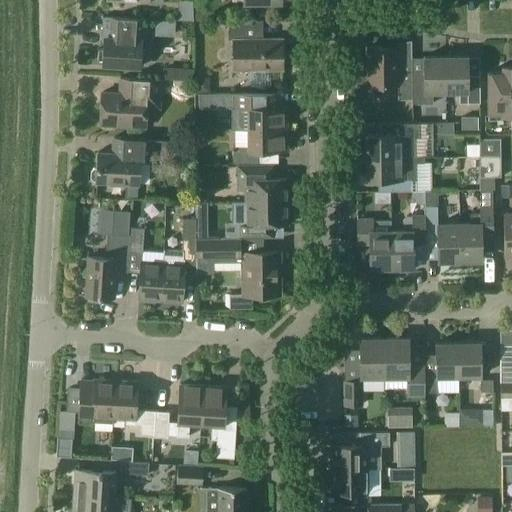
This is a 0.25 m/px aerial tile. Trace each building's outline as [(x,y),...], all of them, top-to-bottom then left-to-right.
[(181,0),(181,17),(194,17),(194,0),(181,0)] [(142,19),(111,17),(110,37),(105,37),(104,48),(98,48),(97,62),(103,62),(103,65),(139,67),(142,19)] [(256,38),(256,24),(228,25),(228,39),(233,39),(234,70),(282,69),(281,38),(256,38)] [(398,85),(412,85),(412,75),(412,56),(397,56),(397,47),(367,47),(367,70),(355,70),(356,100),(372,100),(372,85),(398,85)] [(432,91),(445,91),(445,56),(423,56),(424,75),(412,75),(412,85),(412,103),(432,103),(432,91)] [(467,56),(445,56),(445,91),(459,91),(459,103),(480,103),(480,75),(468,75),(467,56)] [(511,65),(502,66),(502,72),(487,72),(488,116),(511,115),(511,65)] [(163,68),(162,80),(192,81),(193,70),(163,68)] [(194,77),(194,92),(209,92),(209,77),(194,77)] [(101,92),(100,124),(145,126),(146,108),(160,109),(162,80),(127,78),(126,93),(118,93),(101,92)] [(232,108),(231,108),(231,129),(248,129),(286,129),(286,107),(282,107),(273,107),(273,93),(232,93),(232,102),(232,108)] [(477,117),(461,117),(461,129),(477,129),(477,117)] [(366,158),(424,157),(424,156),(415,156),(415,137),(418,137),(418,123),(378,123),(378,134),(366,134),(366,158)] [(239,150),(233,150),(233,163),(260,163),(260,151),(287,150),(286,129),(248,129),(248,141),(246,141),(238,149),(239,150)] [(208,144),(208,133),(197,133),(197,144),(208,144)] [(139,161),(148,161),(150,139),(119,137),(118,149),(114,153),(98,152),(97,168),(94,168),(92,170),(91,177),(94,179),(97,180),(96,182),(125,184),(138,184),(139,161)] [(480,144),(480,157),(501,157),(501,138),(480,138),(480,144)] [(467,157),(480,157),(480,144),(467,144),(467,157)] [(424,157),(366,158),(367,181),(378,181),(378,191),(412,191),(412,180),(415,180),(415,163),(424,162),(424,157)] [(501,157),(480,157),(480,177),(492,177),(501,177),(501,157)] [(246,193),(246,202),(287,202),(287,178),(262,178),(262,166),(238,166),(238,193),(246,193)] [(458,223),(459,260),(481,259),(481,250),(481,235),(493,235),(492,177),(480,177),(480,206),(479,206),(479,214),(471,214),(471,223),(458,223)] [(125,195),(137,196),(138,184),(125,184),(125,195)] [(501,196),(511,195),(511,184),(501,185),(501,196)] [(206,191),(194,191),(194,201),(206,201),(206,191)] [(207,202),(195,203),(195,219),(207,219),(207,202)] [(246,202),(236,202),(236,224),(239,225),(239,238),(245,238),(263,238),(262,225),(287,225),(287,202),(246,202)] [(437,206),(424,206),(425,216),(425,236),(437,236),(437,260),(441,260),(441,264),(452,264),(452,260),(459,260),(458,223),(437,224),(437,206)] [(107,234),(106,257),(88,256),(85,296),(114,298),(116,271),(128,271),(129,252),(130,235),(127,235),(128,211),(113,210),(111,234),(107,234)] [(511,257),(511,213),(503,214),(504,257),(511,257)] [(403,230),(391,230),(391,267),(398,267),(398,271),(411,270),(411,266),(413,266),(413,242),(425,242),(425,236),(424,216),(406,216),(402,220),(403,230)] [(357,219),(357,243),(369,242),(369,267),(391,267),(390,230),(390,220),(373,221),(372,218),(357,219)] [(163,252),(162,260),(160,300),(182,302),(184,273),(196,273),(195,239),(195,219),(183,219),(183,251),(163,250),(163,252)] [(141,252),(143,228),(131,228),(130,235),(129,252),(141,252)] [(225,238),(195,239),(196,273),(214,273),(213,263),(243,262),(243,278),(246,278),(246,295),(277,295),(277,269),(280,269),(280,251),(245,252),(245,238),(239,238),(225,238)] [(160,300),(162,260),(141,259),(138,299),(160,300)] [(511,345),(511,329),(500,329),(500,345),(511,345)] [(384,376),(383,338),(360,338),(360,376),(384,376)] [(383,338),(384,376),(384,389),(407,389),(407,394),(424,394),(424,392),(424,380),(424,365),(408,365),(408,338),(383,338)] [(480,341),(457,342),(458,376),(481,375),(480,341)] [(436,376),(458,376),(457,342),(436,342),(436,376)] [(113,423),(113,418),(115,380),(94,379),(94,381),(81,380),(78,422),(92,423),(92,422),(113,423)] [(493,391),(492,379),(480,379),(480,391),(493,391)] [(138,381),(115,380),(113,418),(126,419),(125,424),(141,425),(140,434),(153,435),(154,411),(136,410),(138,381)] [(363,406),(363,380),(343,380),(343,406),(363,406)] [(424,380),(424,392),(437,392),(437,380),(424,380)] [(511,381),(501,382),(501,397),(511,397),(511,381)] [(189,423),(200,423),(202,385),(180,384),(176,440),(188,441),(189,423)] [(226,386),(202,385),(200,423),(212,424),(211,439),(217,439),(216,456),(234,458),(235,430),(223,429),(226,386)] [(472,408),(458,408),(458,412),(459,425),(472,425),(472,408)] [(60,411),(59,430),(74,431),(75,412),(65,412),(60,411)] [(169,412),(154,411),(153,435),(153,436),(168,437),(169,412)] [(459,425),(458,412),(444,413),(444,426),(459,426),(459,425)] [(355,416),(343,416),(343,427),(355,427),(355,416)] [(331,445),(332,469),(368,468),(381,468),(381,445),(389,445),(389,432),(359,433),(359,444),(331,445)] [(148,463),(121,461),(120,473),(148,475),(148,463)] [(203,466),(177,465),(177,484),(203,485),(203,466)] [(368,491),(368,468),(332,469),(332,492),(336,492),(336,504),(367,504),(371,504),(371,503),(371,495),(366,495),(366,491),(368,491)] [(397,468),(390,468),(391,480),(402,480),(414,480),(414,468),(397,468)] [(74,481),(73,494),(114,496),(116,472),(75,470),(74,481)] [(207,511),(246,511),(247,487),(207,487),(207,511)] [(113,511),(114,496),(73,494),(72,506),(73,507),(72,511),(123,511),(113,511)] [(475,511),(490,511),(490,494),(476,495),(475,511)] [(414,511),(414,502),(400,503),(400,511),(414,511)] [(371,504),(367,504),(366,511),(400,511),(400,503),(371,503),(371,504)]
